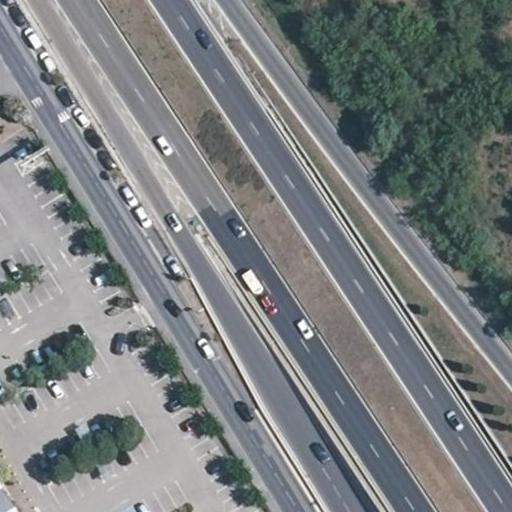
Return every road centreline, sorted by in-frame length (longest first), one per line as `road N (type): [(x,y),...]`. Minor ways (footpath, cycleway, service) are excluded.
road 1 (trunk): [(78,0),(418,511)]
road 2 (trunk): [(508,511),(175,0)]
road 3 (secondary): [(35,0),(349,511)]
road 4 (tertiary): [(297,511),(0,30)]
road 5 (secondary): [(511,390),(234,0)]
